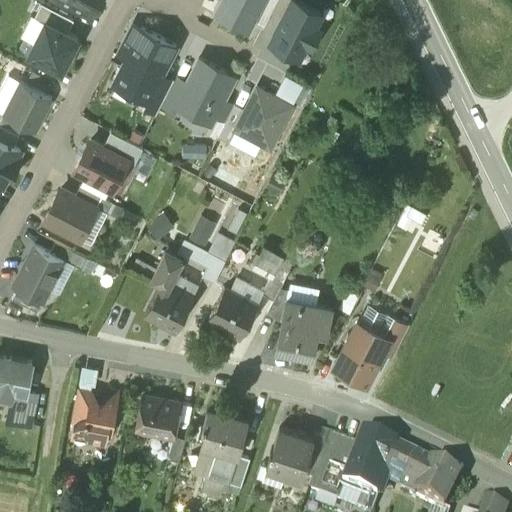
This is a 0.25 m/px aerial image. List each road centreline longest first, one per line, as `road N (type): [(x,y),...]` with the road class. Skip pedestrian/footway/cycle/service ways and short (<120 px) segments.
road 1 (residential): [(511,484),(365,415),(283,388),(0,327)]
road 2 (residential): [(0,254),(127,0)]
road 3 (tertiary): [(511,198),(412,0)]
road 4 (track): [(41,511),(67,341)]
road 5 (residential): [(139,0),(252,58)]
